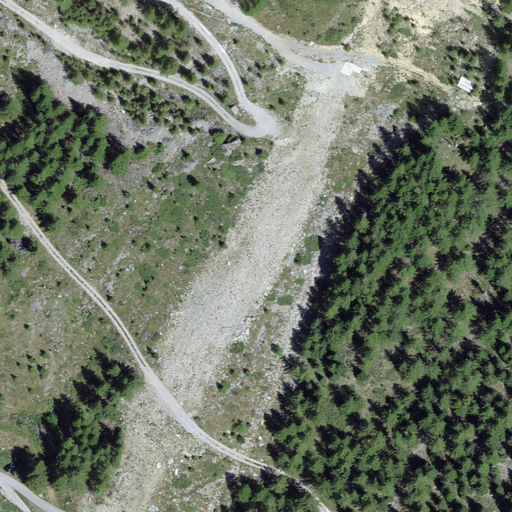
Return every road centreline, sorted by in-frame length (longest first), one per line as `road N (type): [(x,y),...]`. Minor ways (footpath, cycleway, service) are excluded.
road 1 (track): [(3,0),(116,67),(198,89),(246,131),(263,133),(272,125),(250,104),(206,28),(166,0)]
road 2 (track): [(321,511),(291,478),(229,453),(186,422),(107,308),(0,181)]
